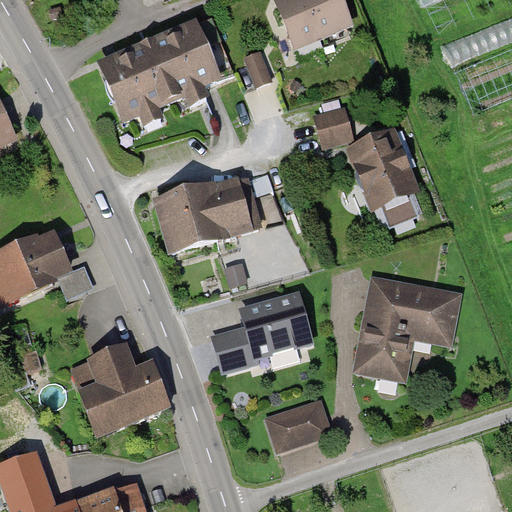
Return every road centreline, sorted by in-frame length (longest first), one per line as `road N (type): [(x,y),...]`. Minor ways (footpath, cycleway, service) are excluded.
road 1 (tertiary): [(0,0),(106,196),(164,327),(227,511)]
road 2 (track): [(511,415),(226,509)]
